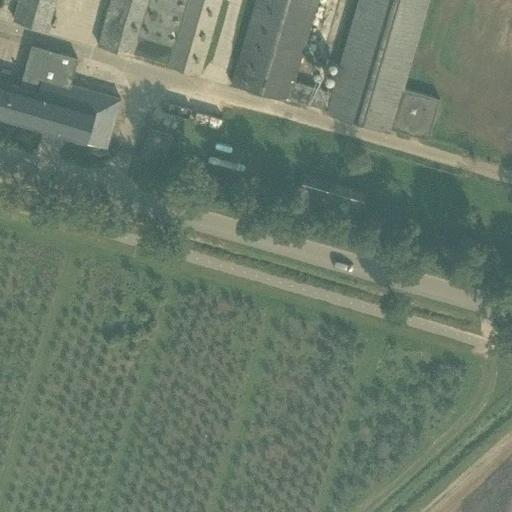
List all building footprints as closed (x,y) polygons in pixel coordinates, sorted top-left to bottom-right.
[(55,31),(62,0),(16,0),(12,20),(55,31)] [(254,0),(234,88),(431,134),(440,96),(412,89),(432,0),(361,0),(344,73),(305,64),(320,0),(254,0)] [(0,117),(106,147),(121,98),(70,83),(77,58),(32,45),(19,87),(0,81),(0,117)] [(164,164),(169,145),(172,135),(149,128),(141,157),(164,164)] [(296,199),(359,216),(365,193),(304,174),(296,199)]
